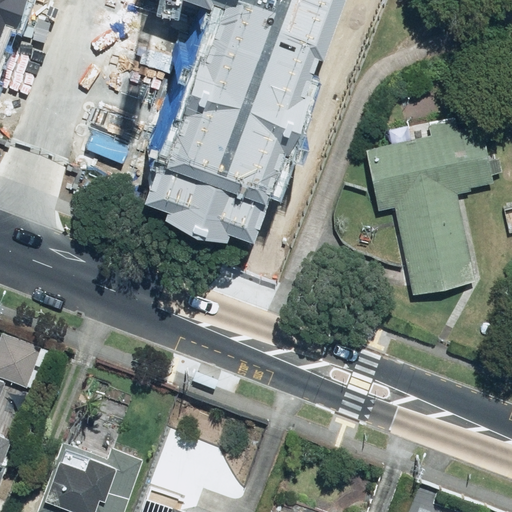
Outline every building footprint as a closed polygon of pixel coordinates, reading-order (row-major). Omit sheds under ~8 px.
[(0,0),(0,93),(33,0),(0,0)] [(186,0),(220,13),(148,204),(249,242),(339,0),(186,0)] [(483,119),(365,143),(377,201),(396,197),(414,283),(473,271),(455,187),(495,178),(483,119)] [(0,329),(0,373),(25,383),(41,344),(0,329)] [(106,453),(59,436),(34,503),(57,511),(118,511),(140,454),(109,442),(106,453)] [(324,511),(270,495),(264,511),(324,511)] [(141,511),(134,509),(133,511),(199,511),(170,501),(166,511),(141,511)]
